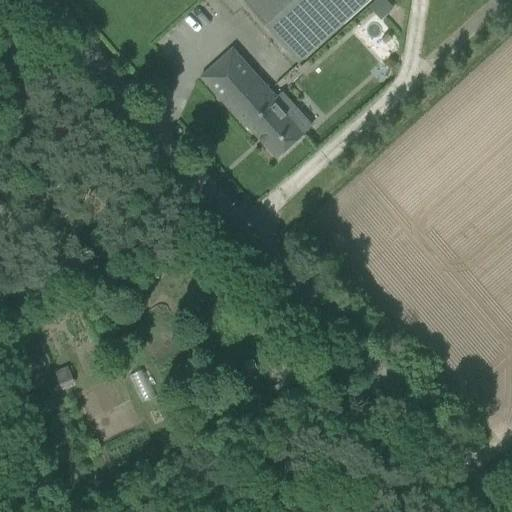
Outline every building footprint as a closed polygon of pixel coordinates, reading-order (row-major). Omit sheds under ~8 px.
[(249,0),(302,59),(369,0),(249,0)] [(383,0),(378,0),(369,9),(379,20),(391,8),(383,0)] [(219,60),(200,77),(245,128),(247,126),(276,159),(303,135),(302,134),(286,116),(295,109),(281,93),(276,98),(254,73),(232,49),(219,60)] [(67,366),(53,371),(58,382),(71,377),(67,366)] [(143,369),(129,374),(139,401),(153,397),(143,369)]
